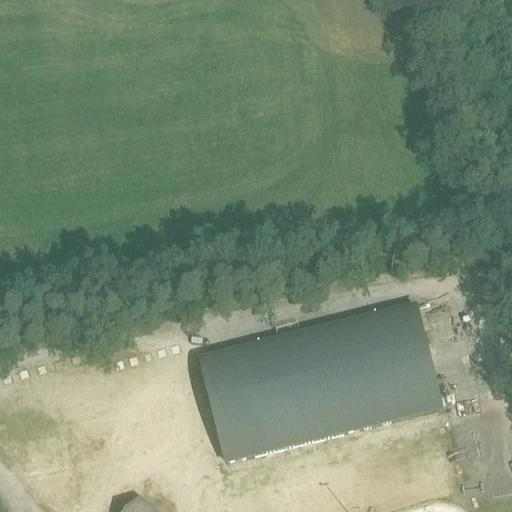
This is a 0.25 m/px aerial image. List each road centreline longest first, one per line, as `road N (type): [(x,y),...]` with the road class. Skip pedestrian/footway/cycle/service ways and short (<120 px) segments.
road 1 (track): [(511,235),(27,367),(0,403)]
road 2 (track): [(467,245),(511,378)]
